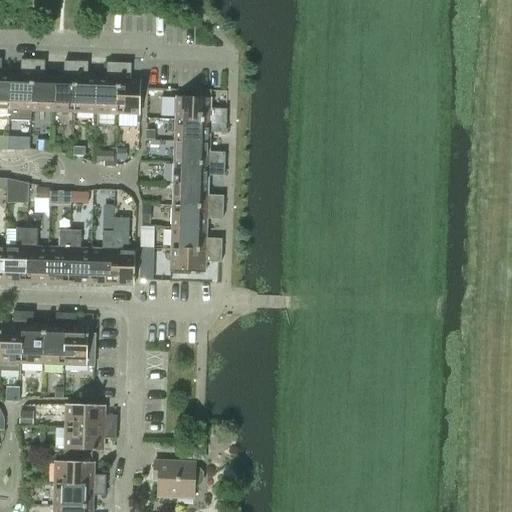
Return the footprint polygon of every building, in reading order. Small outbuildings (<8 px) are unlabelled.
[(0,60),(0,119),(10,120),(12,75),(2,75),(3,60),(0,60)] [(12,75),(10,120),(31,121),(31,112),(32,112),(34,61),(22,61),(22,76),(12,75)] [(34,61),(32,112),(53,112),(55,77),(45,76),(45,62),(34,61)] [(55,77),(53,112),(74,113),(77,63),(65,63),(65,77),(55,77)] [(77,63),(74,113),(96,114),(98,78),(88,78),(88,63),(77,63)] [(98,78),(96,114),(118,115),(120,65),(108,64),(108,79),(98,78)] [(120,65),(118,115),(140,115),(141,80),(131,80),(131,65),(120,65)] [(177,98),(176,121),(226,123),(227,110),(211,109),(212,91),(196,90),(196,99),(177,98)] [(176,121),(175,142),(210,143),(210,133),(226,133),(226,123),(176,121)] [(175,142),(174,164),(225,165),(225,153),(209,152),(210,143),(175,142)] [(97,163),(114,163),(114,153),(97,152),(97,163)] [(174,164),(174,185),(208,187),(208,176),(224,177),(225,165),(174,164)] [(8,195),(19,196),(19,182),(8,182),(8,195)] [(174,185),(173,207),(223,209),(224,196),(208,196),(208,187),(174,185)] [(173,207),(172,229),(206,230),(207,219),(223,220),(223,209),(173,207)] [(91,250),(90,285),(111,286),(114,219),(113,233),(104,233),(103,251),(91,250)] [(114,219),(111,286),(134,286),(135,252),(128,252),(129,220),(114,219)] [(172,229),(171,250),(222,252),(222,240),(206,239),(206,230),(172,229)] [(5,247),(4,282),(24,282),(27,230),(17,230),(17,247),(5,247)] [(27,230),(24,282),(47,283),(48,249),(37,248),(38,230),(27,230)] [(48,249),(47,283),(68,284),(70,231),(60,231),(60,249),(48,249)] [(70,231),(68,284),(90,285),(91,250),(80,250),(81,232),(70,231)] [(141,233),(141,248),(148,248),(149,233),(141,233)] [(205,262),(221,263),(222,252),(171,250),(171,272),(205,273),(205,262)] [(1,327),(0,362),(0,370),(21,371),(21,364),(23,314),(13,313),(12,328),(1,327)] [(23,314),(21,364),(44,364),(45,329),(33,328),(33,314),(23,314)] [(45,329),(44,364),(65,365),(67,315),(56,315),(56,329),(45,329)] [(67,315),(65,365),(95,366),(96,336),(88,336),(88,331),(76,331),(76,315),(67,315)] [(66,405),(66,427),(116,429),(117,416),(102,415),(102,406),(66,405)] [(19,424),(33,425),(33,411),(20,411),(20,414),(19,424)] [(66,427),(65,449),(92,450),(101,450),(101,438),(116,438),(116,429),(66,427)] [(182,459),(198,460),(198,447),(183,447),(182,459)] [(56,462),(55,484),(105,486),(105,475),(91,474),(92,450),(65,449),(65,462),(56,462)] [(193,498),(194,487),(199,487),(203,483),(204,473),(199,469),(195,468),(195,465),(155,463),(154,479),(157,479),(157,497),(193,498)] [(55,484),(54,506),(90,507),(90,494),(105,495),(105,486),(55,484)]
